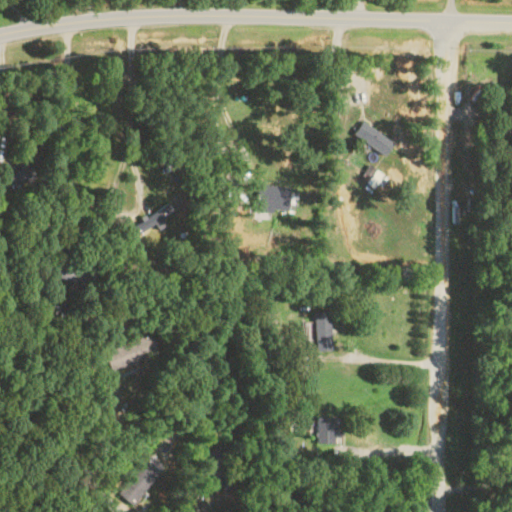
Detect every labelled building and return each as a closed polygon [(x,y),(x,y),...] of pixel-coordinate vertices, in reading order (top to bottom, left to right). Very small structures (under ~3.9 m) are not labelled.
[(506,149),(506,114),(490,114),(490,149),(506,149)] [(391,141),(360,121),(351,134),(382,155),(391,141)] [(2,182),(30,182),(30,164),(2,164),(2,182)] [(169,209),(162,202),(127,232),(134,240),(169,209)] [(90,285),(94,267),(58,259),(53,277),(90,285)] [(328,311),(313,311),(313,351),(328,351),(328,311)] [(101,352),(109,371),(153,352),(146,333),(101,352)] [(314,443),(338,443),(338,425),(332,425),(332,417),(314,417),(314,443)] [(224,473),(224,451),(207,451),(207,473),(224,473)] [(130,506),(160,467),(146,456),(116,495),(130,506)]
